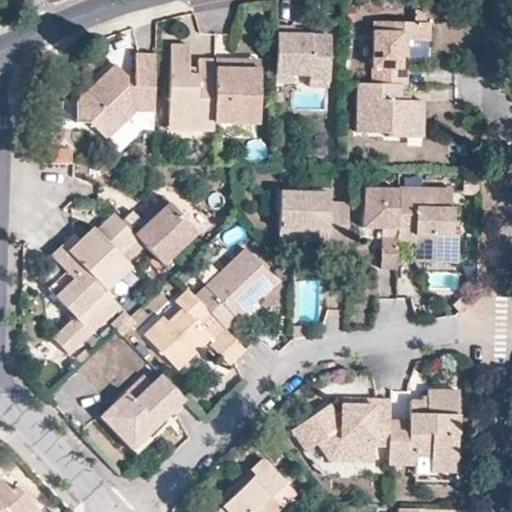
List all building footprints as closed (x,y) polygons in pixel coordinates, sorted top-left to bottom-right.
[(410,23),(420,24),(420,12),(410,11),(410,23)] [(368,85),(398,86),(402,86),(402,69),(397,69),(397,58),(397,45),(401,41),(403,41),(424,42),(425,24),(420,24),(410,23),(369,23),(368,85)] [(287,24),(271,24),(270,81),(286,81),(286,73),(302,73),(322,74),(323,34),(287,33),(287,24)] [(209,123),(212,62),(195,62),(195,77),(186,77),(186,48),(167,48),(166,121),(181,121),(189,130),(209,131),(209,123)] [(150,116),(152,58),(133,58),(132,91),(124,91),(125,81),(112,67),(72,106),(72,127),(84,127),(103,144),(126,122),(131,117),(150,116)] [(232,63),(212,62),(209,123),(256,124),(257,72),(232,72),(232,63)] [(258,65),(232,63),(232,72),(257,72),(258,65)] [(322,86),(322,74),(302,73),(302,85),(322,86)] [(368,85),(354,85),(353,133),(383,134),(384,138),(406,139),(406,129),(419,131),(420,103),(397,102),(398,86),(368,85)] [(126,122),(136,132),(150,131),(150,116),(131,117),(126,122)] [(181,121),(166,121),(166,130),(189,130),(181,121)] [(406,129),(406,139),(419,138),(419,131),(406,129)] [(73,164),(72,149),(53,151),(54,165),(73,164)] [(306,190),(325,191),(326,174),(306,174),(306,190)] [(475,176),(460,176),(460,190),(475,190),(475,176)] [(147,183),(124,206),(130,211),(153,189),(147,183)] [(124,206),(112,217),(143,248),(148,254),(182,219),(153,189),(130,211),(124,206)] [(344,245),(346,201),(325,201),(325,191),(306,190),(274,189),(274,229),(305,230),(304,240),(322,240),(322,245),(344,245)] [(395,230),(395,191),(359,191),(359,229),(395,230)] [(394,240),(412,241),(412,258),(422,258),(421,263),(455,264),(455,234),(450,234),(450,206),(444,206),(445,191),(395,191),(395,230),(394,240)] [(112,217),(110,214),(82,240),(87,246),(84,249),(71,235),(57,247),(109,301),(135,277),(124,266),(143,248),(112,217)] [(274,238),(304,240),(305,230),(274,229),(274,238)] [(377,270),(394,270),(394,240),(378,239),(377,270)] [(109,301),(57,247),(47,257),(61,271),(42,289),(70,319),(49,339),(64,355),(115,307),(109,301)] [(204,313),(219,329),(271,278),(240,248),(190,298),(204,313)] [(190,298),(182,290),(172,300),(180,309),(166,322),(161,318),(141,336),(174,370),(207,338),(193,323),(204,313),(190,298)] [(450,307),(457,313),(470,300),(463,293),(450,307)] [(113,330),(125,318),(120,312),(105,325),(111,331),(113,330)] [(290,328),(290,340),(306,339),(306,328),(290,328)] [(226,363),(240,350),(221,330),(206,345),(226,363)] [(148,431),(180,400),(157,375),(145,387),(130,400),(122,391),(95,417),(122,443),(142,425),(148,431)] [(136,378),(122,391),(130,400),(145,387),(136,378)] [(411,421),(391,421),(390,445),(390,462),(418,463),(417,456),(432,456),(431,472),(457,472),(459,393),(428,392),(428,398),(422,398),(422,402),(423,407),(410,407),(411,421)] [(391,421),(391,400),(376,399),(376,406),(343,405),(343,410),(336,414),(330,404),(292,429),(308,451),(320,442),(331,457),(374,458),(375,445),(390,445),(391,421)] [(153,436),(148,431),(142,425),(122,443),(134,455),(153,436)] [(278,511),(284,507),(274,496),(288,484),(263,458),(250,470),(255,476),(222,507),(226,511),(278,511)] [(0,511),(28,511),(34,507),(16,488),(11,493),(0,481),(0,511)]
